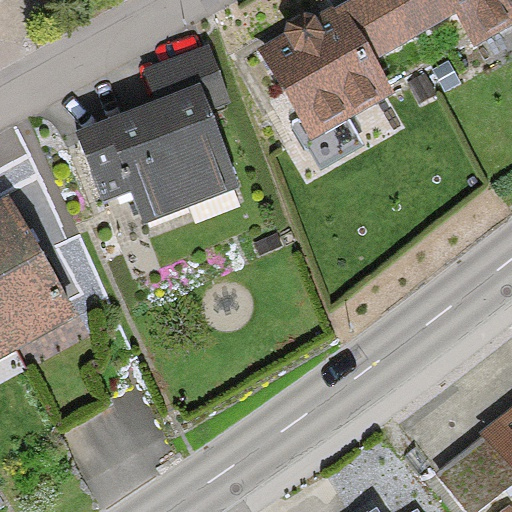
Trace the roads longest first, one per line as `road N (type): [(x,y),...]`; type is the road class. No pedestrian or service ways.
road 1 (secondary): [(157,511),(372,366),(511,256)]
road 2 (residential): [(0,103),(184,0)]
